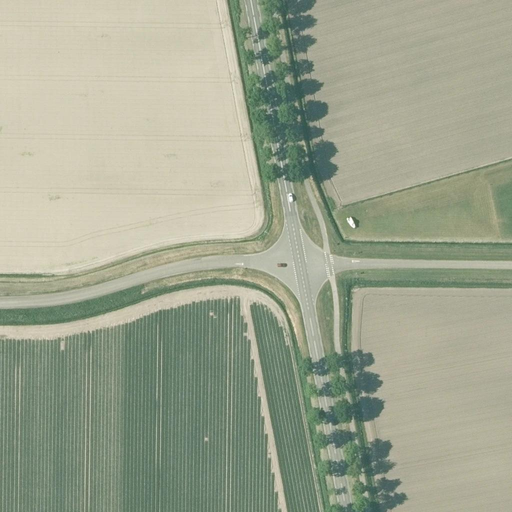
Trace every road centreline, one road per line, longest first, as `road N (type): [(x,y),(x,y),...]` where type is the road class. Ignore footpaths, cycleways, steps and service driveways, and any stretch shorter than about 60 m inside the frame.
road 1 (unclassified): [(299,263),(190,266),(80,296),(0,304)]
road 2 (secondary): [(299,263),(250,0)]
road 3 (secondary): [(346,511),(299,263)]
road 4 (unclassified): [(511,266),(299,263)]
